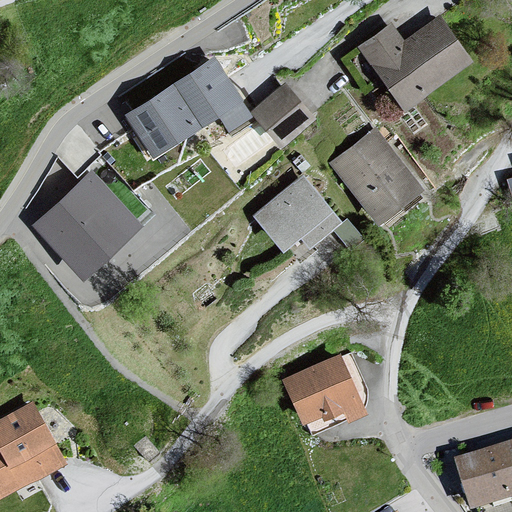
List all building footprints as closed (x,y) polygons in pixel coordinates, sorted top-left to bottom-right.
[(390,24),(359,47),(406,110),(474,61),(440,15),(403,42),(390,24)] [(214,59),(126,116),(154,159),(218,116),(227,129),(250,113),(214,59)] [(250,105),(279,135),(311,105),(282,74),(250,105)] [(373,131),(330,165),(383,231),(425,197),(373,131)] [(94,173),(37,225),(84,277),(141,225),(94,173)] [(303,174),(252,217),(282,252),(301,236),(311,248),(333,230),(343,222),(303,174)] [(343,222),(333,230),(351,251),(365,239),(347,218),(343,222)] [(338,357),(279,383),(307,443),(365,417),(338,357)] [(32,402),(0,419),(0,500),(66,464),(32,402)] [(511,444),(455,462),(471,511),(494,511),(511,506),(511,444)]
